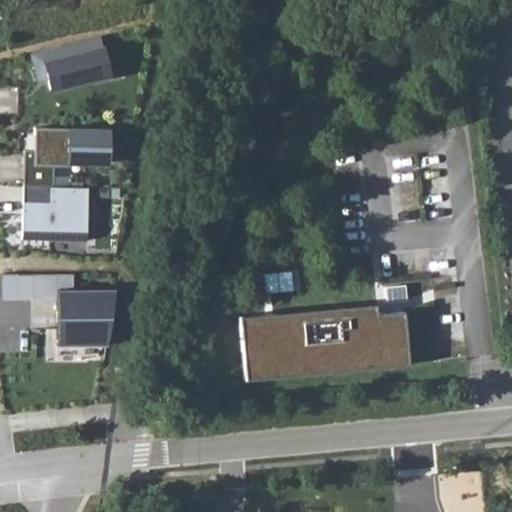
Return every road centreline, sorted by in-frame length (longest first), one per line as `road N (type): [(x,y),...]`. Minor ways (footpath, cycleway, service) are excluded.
road 1 (track): [(141,454),(145,361),(205,0)]
road 2 (residential): [(511,425),(58,466)]
